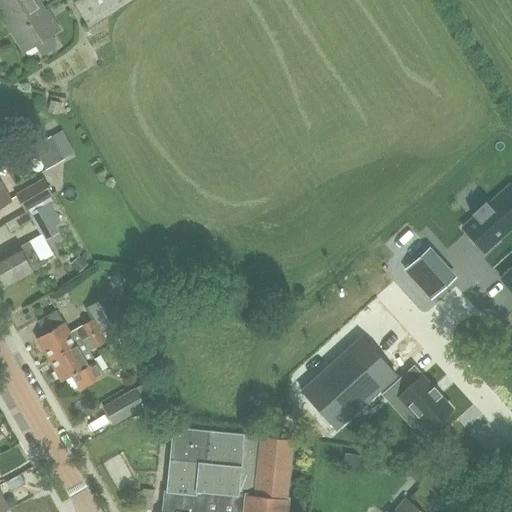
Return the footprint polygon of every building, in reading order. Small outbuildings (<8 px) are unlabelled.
[(52,18),(49,19),(38,0),(0,0),(0,11),(22,51),(36,44),(41,52),(45,53),(54,49),(55,45),(51,36),(59,32),(52,18)] [(70,0),(87,26),(127,0),(70,0)] [(45,170),(64,159),(51,136),(32,147),(45,170)] [(24,211),(52,195),(43,178),(15,194),(24,211)] [(0,206),(10,201),(0,182),(0,206)] [(511,218),(511,208),(495,190),(485,200),(482,196),(467,209),(470,213),(459,223),(481,247),(511,218)] [(53,196),(52,195),(24,211),(25,212),(27,210),(29,213),(28,214),(40,235),(61,224),(47,199),(53,196)] [(0,247),(19,238),(11,222),(0,227),(0,247)] [(35,238),(45,259),(59,253),(49,231),(35,238)] [(42,265),(45,262),(43,259),(39,261),(28,241),(0,256),(0,277),(5,286),(42,265)] [(455,276),(429,247),(405,269),(431,298),(455,276)] [(511,267),(500,278),(511,290),(511,267)] [(97,330),(129,311),(127,305),(117,310),(108,295),(84,308),(90,319),(97,330)] [(103,374),(88,350),(113,335),(108,325),(129,313),(129,311),(97,330),(86,337),(48,359),(60,381),(70,374),(79,388),(103,374)] [(48,359),(86,337),(97,330),(90,319),(75,328),(76,329),(69,332),(63,322),(35,338),(48,359)] [(362,336),(301,390),(336,428),(396,374),(362,336)] [(451,408),(439,395),(441,393),(433,385),(431,387),(421,376),(410,386),(401,376),(386,389),(396,400),(400,397),(429,429),(451,408)] [(112,424),(144,405),(134,388),(102,407),(112,424)] [(291,439),(241,433),(241,434),(174,426),(166,491),(164,491),(161,511),(284,511),(286,498),(285,498),(291,439)] [(364,451),(363,470),(381,470),(381,451),(364,451)] [(440,503),(449,493),(427,474),(418,485),(419,486),(407,500),(405,499),(394,511),(421,511),(434,498),(440,503)]
